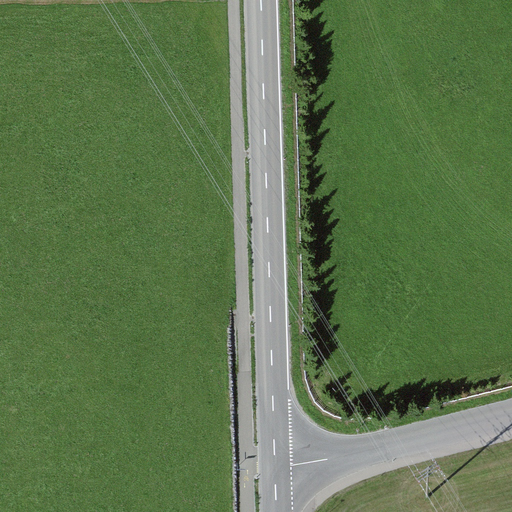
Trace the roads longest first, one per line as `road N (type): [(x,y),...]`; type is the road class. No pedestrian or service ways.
road 1 (secondary): [(263,0),(278,461)]
road 2 (tertiary): [(511,419),(358,455),(278,461)]
